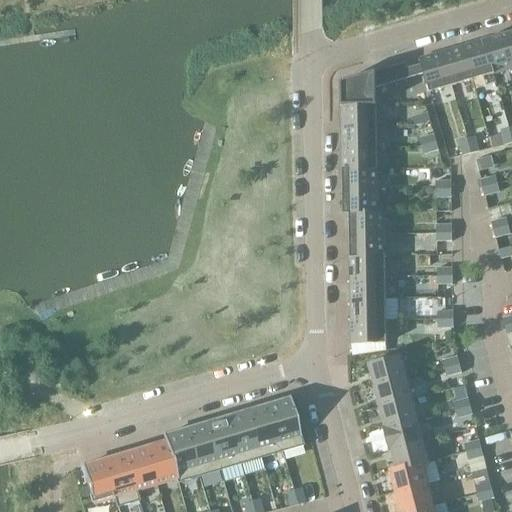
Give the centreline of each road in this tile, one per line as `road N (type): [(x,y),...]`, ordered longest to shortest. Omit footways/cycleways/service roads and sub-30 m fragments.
road 1 (residential): [(317,363),(0,453)]
road 2 (residential): [(317,363),(311,62)]
road 3 (residential): [(311,62),(511,2)]
road 4 (residential): [(356,511),(317,363)]
